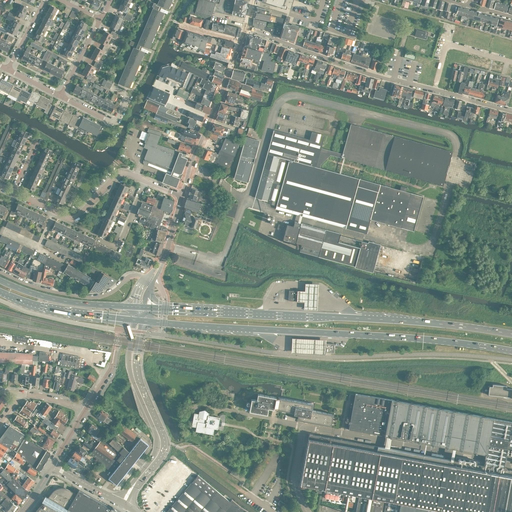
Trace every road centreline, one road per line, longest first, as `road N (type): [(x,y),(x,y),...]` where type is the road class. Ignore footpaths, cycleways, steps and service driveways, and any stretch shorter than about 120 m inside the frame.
road 1 (primary): [(141,320),(511,350)]
road 2 (primary): [(511,334),(143,307)]
road 3 (tertiary): [(125,505),(164,444),(136,371),(141,320)]
road 4 (tertiary): [(133,319),(129,370),(157,444),(117,501)]
road 5 (residential): [(433,90),(245,27)]
road 6 (residential): [(181,195),(240,41)]
road 7 (residential): [(12,192),(73,218),(120,173),(145,181)]
road 8 (residential): [(145,278),(135,274),(91,297),(0,273)]
road 9 (primary): [(134,306),(54,299),(0,280)]
road 10 (primary): [(0,292),(39,307),(133,319)]
